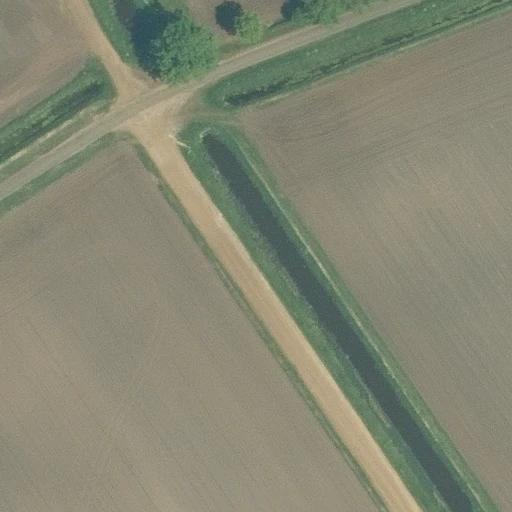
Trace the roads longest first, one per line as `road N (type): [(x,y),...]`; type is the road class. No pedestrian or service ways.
road 1 (track): [(122,112),(397,511)]
road 2 (unclassified): [(0,192),(169,88),(402,0)]
